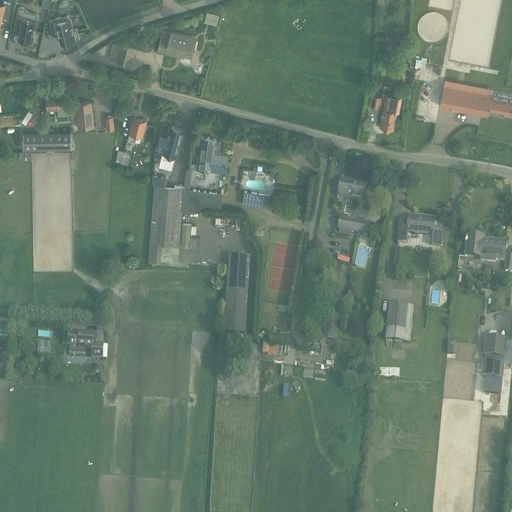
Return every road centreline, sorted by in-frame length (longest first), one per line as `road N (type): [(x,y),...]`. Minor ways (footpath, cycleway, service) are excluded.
road 1 (unclassified): [(511,172),(345,142),(60,67)]
road 2 (residential): [(60,67),(118,30),(215,0)]
